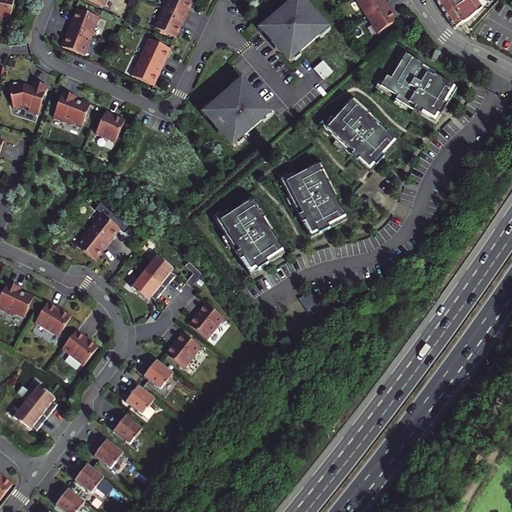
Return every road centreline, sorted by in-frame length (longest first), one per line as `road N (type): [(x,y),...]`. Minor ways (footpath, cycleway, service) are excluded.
road 1 (trunk): [(511,225),(299,511)]
road 2 (residential): [(50,0),(37,33),(43,55),(157,110),(180,96),(225,0)]
road 3 (residential): [(39,473),(115,359),(120,327),(85,284),(0,248)]
road 4 (trunk): [(343,511),(511,289)]
road 5 (tertiary): [(511,72),(450,40),(420,0)]
